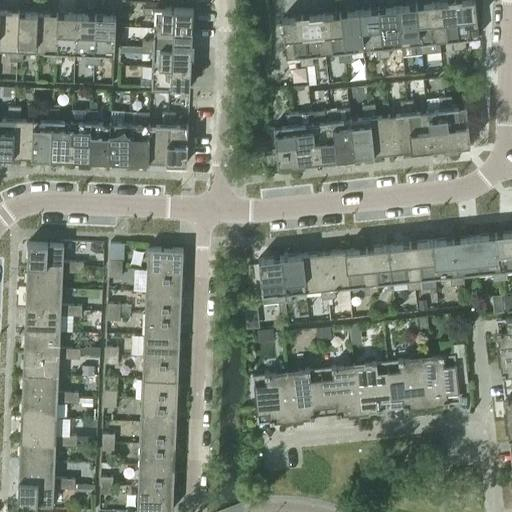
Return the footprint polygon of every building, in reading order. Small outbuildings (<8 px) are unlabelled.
[(454,0),(442,0),(435,1),(439,39),(452,38),(453,49),(460,48),(454,0)] [(474,0),(454,0),(460,48),(466,47),(465,36),(479,35),(474,0)] [(435,1),(416,3),(421,52),(441,50),(439,39),(435,1)] [(416,3),(397,5),(401,43),(402,54),(421,52),(416,3)] [(397,5),(378,7),(383,56),(390,56),(389,44),(401,43),(397,5)] [(154,14),(154,26),(192,28),(193,8),(143,6),(143,13),(154,14)] [(378,7),(359,9),(363,47),(376,46),(377,57),(383,56),(378,7)] [(10,60),(16,60),(18,10),(0,9),(0,48),(10,49),(10,60)] [(359,9),(340,11),(345,60),(352,60),(350,49),(363,47),(359,9)] [(23,49),(36,50),(38,11),(18,10),(16,60),(22,60),(23,49)] [(48,61),(55,62),(57,12),(38,11),(36,50),(49,50),(48,61)] [(340,11),(321,13),(325,51),(337,50),(339,61),(345,60),(340,11)] [(62,51),(75,51),(76,13),(57,12),(55,62),(61,62),(62,51)] [(87,63),(93,63),(95,14),(76,13),(75,51),(87,52),(87,63)] [(321,13),(302,15),(307,64),(313,64),(312,53),(325,51),(321,13)] [(95,14),(93,63),(100,63),(100,52),(114,53),(116,14),(95,14)] [(307,64),(302,15),(281,17),(286,55),(299,54),(300,65),(307,64)] [(142,39),(142,45),(191,47),(192,28),(154,26),(153,39),(142,39)] [(152,52),(152,65),(190,66),(191,47),(142,45),(141,52),(152,52)] [(190,66),(152,65),(151,78),(140,77),(140,85),(190,87),(190,66)] [(451,94),(444,95),(450,145),(470,142),(466,104),(452,105),(451,94)] [(439,107),(427,108),(431,147),(450,145),(444,95),(438,96),(439,107)] [(401,111),(388,112),(392,151),(412,149),(406,99),(400,100),(401,111)] [(413,99),(406,99),(412,149),(431,147),(427,108),(414,110),(413,99)] [(363,115),(350,116),(354,155),(373,153),(368,103),(362,104),(363,115)] [(375,103),(368,103),(373,153),(392,151),(388,112),(376,114),(375,103)] [(0,154),(13,155),(14,105),(8,105),(7,116),(0,115),(0,154)] [(13,155),(32,155),(33,117),(20,117),(21,105),(14,105),(13,155)] [(349,105),(330,107),(335,157),(354,155),(350,116),(349,105)] [(32,155),(51,156),(53,107),(46,106),(46,118),(33,117),(32,155)] [(51,156),(70,157),(71,119),(59,118),(59,107),(53,107),(51,156)] [(71,119),(70,157),(89,158),(91,108),(72,107),(71,119)] [(311,109),(312,121),(316,159),(335,157),(330,107),(311,109)] [(89,158),(109,159),(110,120),(97,120),(97,109),(91,108),(89,158)] [(109,159),(128,159),(130,110),(110,109),(110,120),(109,159)] [(311,109),(292,112),(297,161),(316,159),(312,121),(311,109)] [(128,159),(147,160),(149,122),(149,111),(130,110),(128,159)] [(147,160),(166,161),(168,112),(162,111),(161,122),(149,122),(147,160)] [(168,112),(166,161),(187,162),(188,123),(174,123),(175,112),(168,112)] [(297,161),(292,112),(285,112),(287,123),(273,125),(277,163),(297,161)] [(511,230),(496,232),(501,279),(508,278),(506,267),(511,266),(511,230)] [(496,232),(474,234),(478,270),(492,269),(494,279),(501,279),(496,232)] [(474,234),(453,237),(458,283),(465,283),(463,272),(478,270),(474,234)] [(453,237),(431,239),(435,275),(450,273),(451,284),(458,283),(453,237)] [(431,239),(410,241),(415,288),(436,286),(435,275),(431,239)] [(28,241),(27,263),(63,265),(63,260),(64,242),(28,241)] [(410,241),(388,244),(392,279),(407,278),(408,289),(415,288),(410,241)] [(388,244),(366,246),(371,293),(378,292),(377,281),(392,279),(388,244)] [(147,246),(146,268),(182,270),(183,247),(147,246)] [(366,246),(345,248),(349,284),(363,282),(364,293),(371,293),(366,246)] [(345,248),(323,251),(328,297),(335,296),(334,286),(349,284),(345,248)] [(323,251),(302,253),(306,289),(320,287),(321,298),(328,297),(323,251)] [(302,253),(280,255),(285,302),(292,301),(291,290),(306,289),(302,253)] [(285,302),(280,255),(258,258),(263,302),(278,301),(279,312),(286,311),(285,302)] [(109,258),(109,267),(122,267),(122,259),(109,258)] [(27,263),(26,285),(62,286),(62,270),(73,270),(73,260),(63,260),(63,265),(27,263)] [(73,260),(73,270),(83,271),(83,260),(73,260)] [(122,267),(109,267),(108,275),(121,276),(122,267)] [(146,268),(145,290),(181,291),(182,270),(146,268)] [(26,285),(25,307),(61,308),(61,303),(62,286),(26,285)] [(145,290),(144,311),(180,313),(181,291),(145,290)] [(107,301),(107,310),(120,310),(120,302),(107,301)] [(25,307),(24,328),(60,330),(61,313),(71,314),(71,303),(61,303),(61,308),(25,307)] [(71,303),(71,314),(81,314),(82,304),(71,303)] [(120,310),(107,310),(107,318),(119,319),(120,310)] [(144,311),(144,333),(179,334),(180,313),(144,311)] [(497,329),(499,352),(511,350),(511,315),(505,316),(506,328),(497,329)] [(24,328),(23,350),(59,351),(59,346),(60,330),(24,328)] [(144,333),(143,355),(179,356),(179,334),(144,333)] [(453,352),(420,355),(426,403),(448,401),(447,391),(459,390),(458,382),(468,381),(464,341),(452,342),(453,352)] [(106,344),(105,353),(118,354),(118,345),(106,344)] [(23,350),(22,372),(58,373),(59,356),(69,357),(70,346),(59,346),(59,351),(23,350)] [(70,346),(69,357),(80,357),(80,347),(70,346)] [(511,373),(511,381),(511,350),(499,352),(502,374),(511,373)] [(118,354),(105,353),(105,362),(118,362),(118,354)] [(143,355),(142,376),(178,378),(179,356),(143,355)] [(420,355),(387,359),(391,397),(402,396),(403,405),(426,403),(420,355)] [(387,359),(353,362),(359,410),(381,408),(380,398),(391,397),(387,359)] [(353,362),(320,366),(324,404),(335,403),(336,413),(359,410),(353,362)] [(320,366),(287,369),(292,417),(314,415),(313,405),(324,404),(320,366)] [(287,369),(252,373),(256,411),(267,410),(268,420),(292,417),(287,369)] [(22,372),(21,393),(57,395),(58,390),(58,373),(22,372)] [(142,376),(141,398),(177,400),(178,378),(142,376)] [(104,388),(103,397),(116,397),(116,389),(104,388)] [(21,393),(21,415),(56,416),(57,400),(67,400),(68,390),(58,390),(57,395),(21,393)] [(68,390),(67,400),(78,401),(78,390),(68,390)] [(116,397),(103,397),(103,405),(116,406),(116,397)] [(141,398),(140,420),(176,421),(177,400),(141,398)] [(21,415),(20,437),(56,438),(56,433),(56,416),(21,415)] [(140,420),(139,441),(175,443),(176,421),(140,420)] [(102,431),(102,440),(114,440),(115,432),(102,431)] [(20,437),(19,458),(55,460),(55,443),(66,443),(66,433),(56,433),(56,438),(20,437)] [(66,433),(66,443),(76,444),(76,434),(66,433)] [(114,440),(102,440),(101,449),(114,449),(114,440)] [(139,441),(138,463),(174,464),(175,443),(139,441)] [(19,458),(18,480),(54,481),(54,476),(55,460),(19,458)] [(138,463),(137,485),(173,486),(174,464),(138,463)] [(100,474),(100,483),(112,484),(113,475),(100,474)] [(54,481),(18,480),(17,502),(53,504),(54,486),(64,487),(64,476),(54,476),(54,481)] [(75,477),(64,476),(64,487),(74,487),(75,477)] [(112,484),(100,483),(99,492),(112,492),(112,484)] [(173,486),(137,485),(136,507),(172,509),(173,486)]
